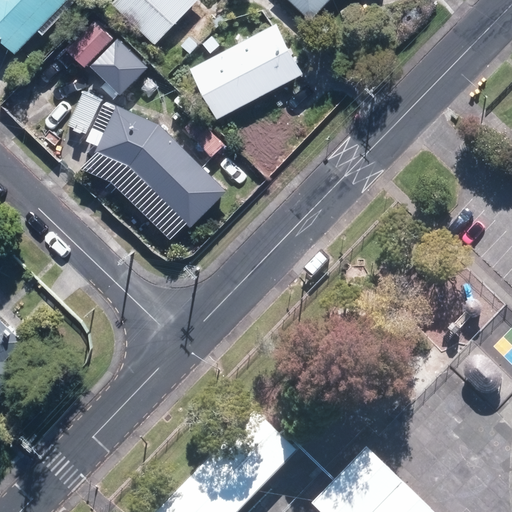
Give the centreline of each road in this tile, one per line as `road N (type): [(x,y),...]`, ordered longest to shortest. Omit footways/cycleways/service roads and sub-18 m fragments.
road 1 (tertiary): [(511,4),(182,345)]
road 2 (residential): [(0,169),(182,345)]
road 3 (tertiary): [(182,345),(18,511)]
